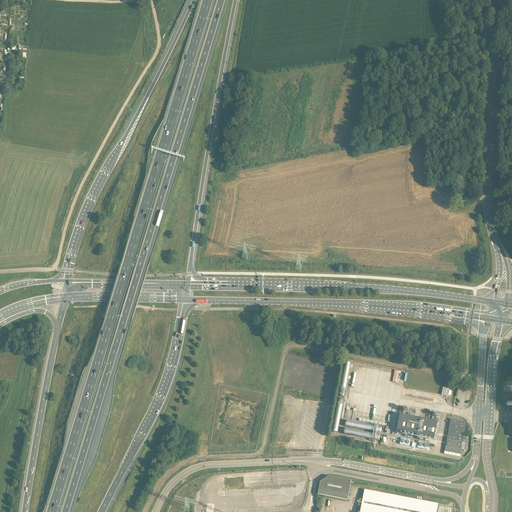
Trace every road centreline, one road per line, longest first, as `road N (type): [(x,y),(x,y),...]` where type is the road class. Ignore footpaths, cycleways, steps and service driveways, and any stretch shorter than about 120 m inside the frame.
road 1 (motorway): [(207,0),(52,511)]
road 2 (motorway): [(67,511),(222,0)]
road 3 (motorway): [(193,0),(90,200),(65,280)]
road 4 (primary): [(493,302),(344,286),(186,284)]
road 5 (primary): [(184,299),(364,304),(488,318)]
road 6 (track): [(150,0),(157,51),(73,200),(54,269)]
road 7 (motorway): [(186,284),(235,0)]
road 8 (tertiary): [(498,248),(487,207),(496,0)]
road 9 (motorway): [(101,511),(159,400),(184,299)]
road 10 (unclassified): [(490,509),(489,415),(501,320)]
road 11 (motorway): [(56,330),(24,511)]
road 12 (unclassified): [(155,511),(173,481),(199,466),(294,460)]
road 13 (unclassified): [(439,481),(294,460)]
road 14 (unclassified): [(488,318),(476,452)]
road 15 (unclassified): [(333,470),(462,502)]
road 16 (primary): [(186,284),(65,280)]
road 17 (primary): [(64,299),(184,299)]
